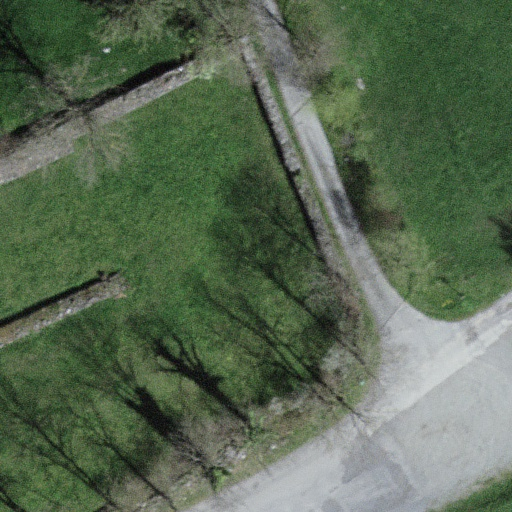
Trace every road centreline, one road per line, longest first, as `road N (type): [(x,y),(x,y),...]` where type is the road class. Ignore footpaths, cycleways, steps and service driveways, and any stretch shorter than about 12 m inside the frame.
road 1 (unclassified): [(406,384),(256,0)]
road 2 (unclassified): [(196,511),(406,384)]
road 3 (unclassified): [(511,311),(406,384)]
